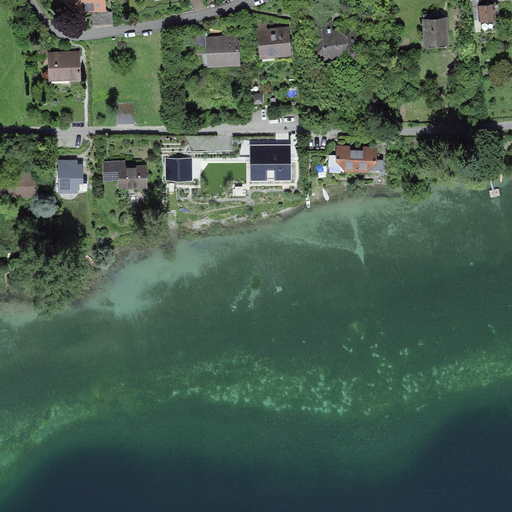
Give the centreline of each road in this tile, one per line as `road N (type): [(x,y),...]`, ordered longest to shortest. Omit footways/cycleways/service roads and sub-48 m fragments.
road 1 (residential): [(511,122),(0,134)]
road 2 (residential): [(31,0),(54,27),(89,38),(259,0)]
